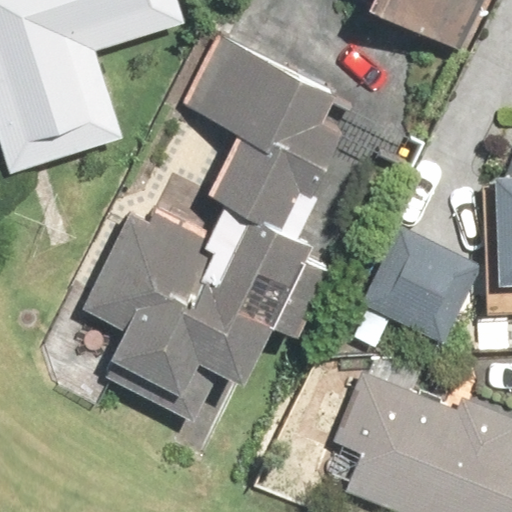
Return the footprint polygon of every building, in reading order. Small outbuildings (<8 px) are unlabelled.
[(0,0),(0,151),(6,171),(120,136),(91,45),(180,18),(173,0),(0,0)] [(359,0),(358,3),(457,50),(481,0),(359,0)] [(216,379),(243,393),(275,329),(298,341),(331,276),(305,263),(314,246),(296,237),(345,137),(322,126),(335,99),(220,43),(185,115),(237,140),(207,201),(224,209),(211,236),(159,211),(152,225),(131,215),(84,310),(125,330),(108,365),(111,366),(105,378),(195,422),(216,379)] [(511,170),(487,171),(490,281),(511,280),(511,170)] [(356,297),(439,342),(482,264),(399,218),(356,297)] [(355,452),(340,489),(396,511),(511,511),(511,415),(459,394),(454,407),(359,367),(328,441),(355,452)]
